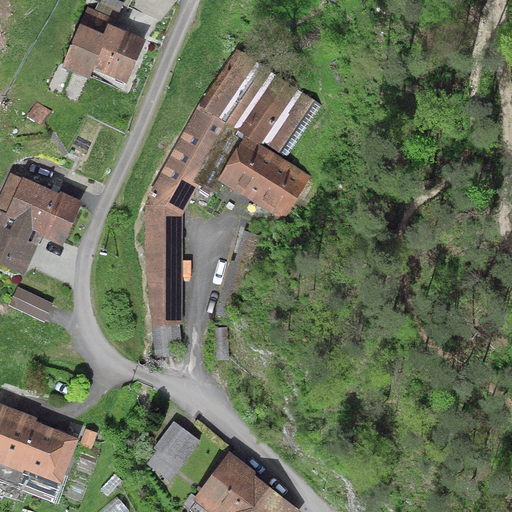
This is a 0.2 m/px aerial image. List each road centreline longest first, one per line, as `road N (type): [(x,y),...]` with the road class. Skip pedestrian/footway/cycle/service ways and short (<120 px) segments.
road 1 (residential): [(317,511),(206,411),(103,358),(88,329),(82,304),(90,248),(191,0)]
road 2 (track): [(511,133),(501,0)]
